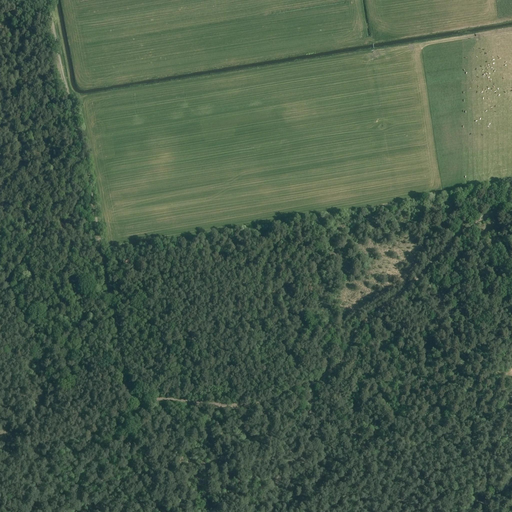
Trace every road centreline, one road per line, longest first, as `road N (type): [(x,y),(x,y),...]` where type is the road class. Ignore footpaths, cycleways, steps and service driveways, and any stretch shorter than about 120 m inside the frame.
road 1 (track): [(43,0),(128,395),(140,403),(242,407),(314,383)]
road 2 (track): [(314,383),(469,227),(511,205)]
road 3 (track): [(0,274),(27,310),(59,324),(73,382),(90,407),(122,411),(140,403)]
road 4 (track): [(259,511),(306,425),(314,383)]
